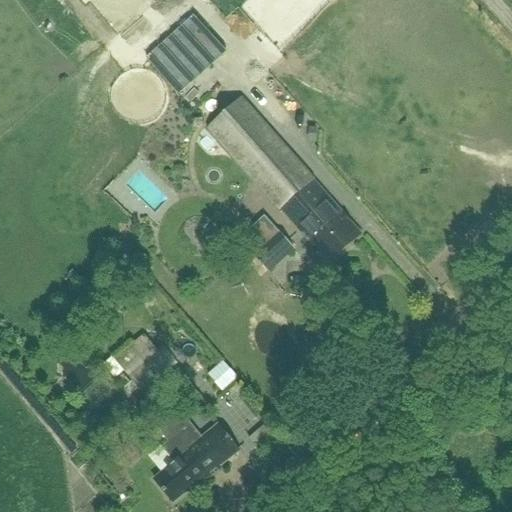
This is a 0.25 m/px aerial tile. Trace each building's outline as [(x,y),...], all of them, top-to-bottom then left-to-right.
[(240,100),(207,129),(327,265),(360,235),(240,100)] [(268,274),(294,252),(275,231),(250,254),(268,274)] [(156,412),(176,396),(162,378),(142,395),(156,412)] [(218,467),(238,451),(217,425),(202,438),(177,408),(158,423),(169,438),(173,435),(175,438),(210,480),(221,471),(218,467)] [(172,504),(196,485),(199,489),(210,480),(175,438),(161,449),(174,465),(154,481),(172,504)]
